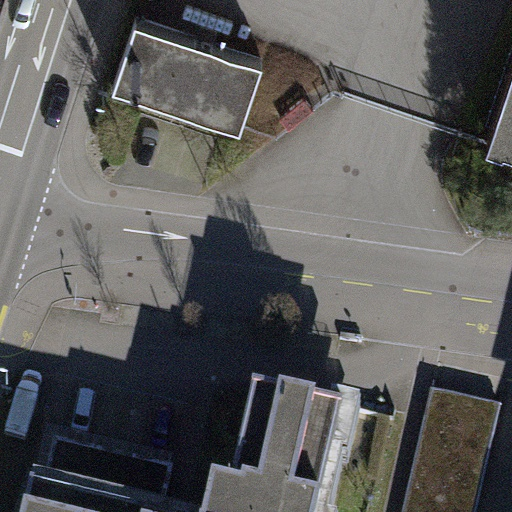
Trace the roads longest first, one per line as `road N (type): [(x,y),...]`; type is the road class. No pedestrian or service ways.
road 1 (unclassified): [(0,216),(511,283)]
road 2 (secondary): [(0,176),(56,0)]
